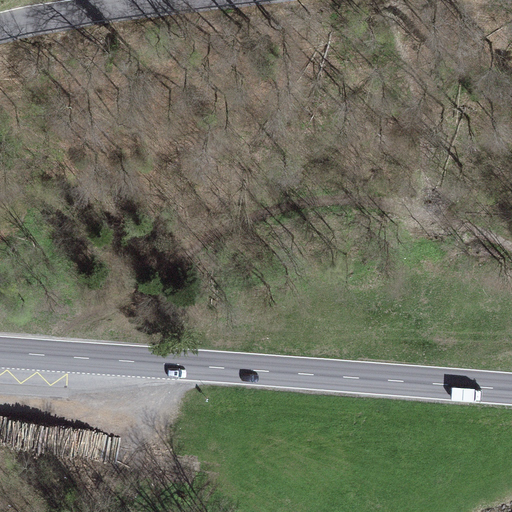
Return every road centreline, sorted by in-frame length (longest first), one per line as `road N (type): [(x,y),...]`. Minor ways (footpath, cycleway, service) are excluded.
road 1 (secondary): [(511,388),(0,352)]
road 2 (tertiary): [(181,0),(0,34)]
